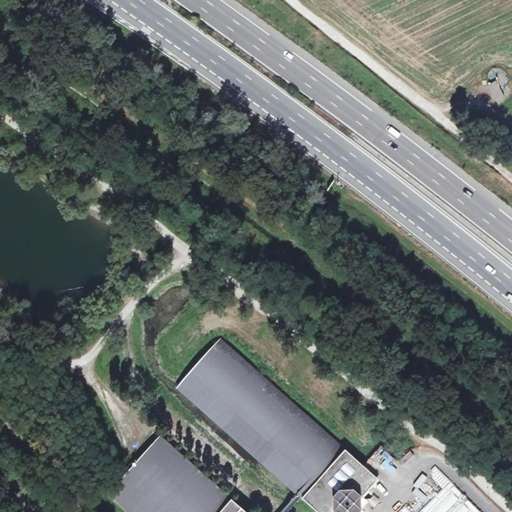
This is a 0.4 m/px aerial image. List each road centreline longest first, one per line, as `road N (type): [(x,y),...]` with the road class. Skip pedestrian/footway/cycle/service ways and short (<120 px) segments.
road 1 (track): [(511,511),(436,438),(175,236),(0,114)]
road 2 (motorway): [(131,0),(511,285)]
road 3 (motorway): [(511,225),(219,0)]
road 4 (track): [(296,0),(511,175)]
road 5 (track): [(0,330),(64,368),(89,361),(185,244)]
